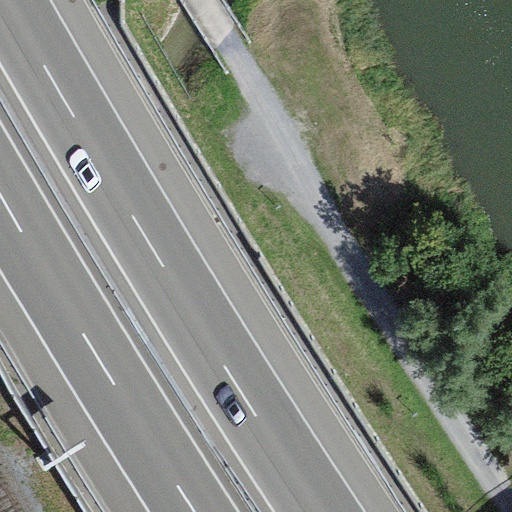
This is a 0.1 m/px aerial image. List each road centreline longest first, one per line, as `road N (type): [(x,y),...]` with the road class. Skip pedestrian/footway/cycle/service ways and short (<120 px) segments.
road 1 (motorway): [(333,511),(20,0)]
road 2 (track): [(202,0),(396,335),(511,497)]
road 3 (motorway): [(0,179),(204,511)]
